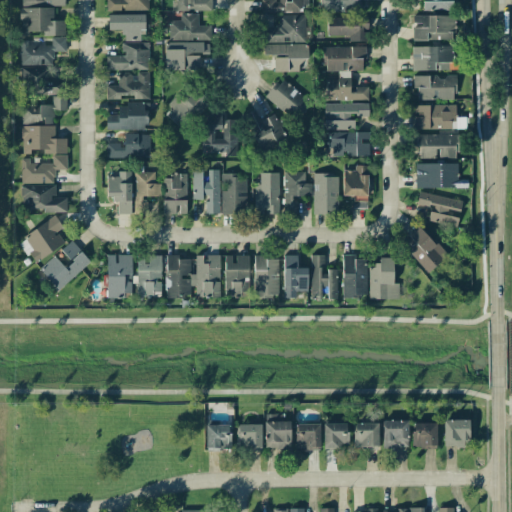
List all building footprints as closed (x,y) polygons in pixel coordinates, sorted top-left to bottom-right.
[(64,35),(64,20),(53,20),(53,6),(65,6),(64,0),(19,0),(20,7),(20,32),(42,32),(42,36),(64,35)] [(453,10),(453,1),(423,1),(423,10),(453,10)] [(169,41),(211,40),(210,25),(197,25),(197,13),(180,13),(180,20),(168,21),(169,41)] [(105,70),(147,70),(147,42),(140,42),(140,29),(144,29),(144,14),(107,14),(107,30),(122,30),(122,55),(105,55),(105,70)] [(304,14),(278,15),(278,26),(262,26),(263,43),(305,42),(304,14)] [(412,39),(453,40),(453,16),(412,15),(412,39)] [(327,35),(349,35),(349,41),(367,41),(367,16),(326,17),(327,35)] [(166,42),(166,71),(197,70),(197,53),(208,53),(208,41),(166,42)] [(274,71),(307,70),(307,44),(263,44),(263,55),(273,55),(274,71)] [(324,71),(362,70),(362,59),(366,58),(365,46),(323,47),(324,71)] [(412,70),(449,70),(449,46),(411,46),(412,70)] [(325,100),(367,99),(367,87),(350,87),(350,71),(338,71),(338,79),(325,79),(325,100)] [(148,99),(148,72),(134,72),(117,72),(117,86),(106,86),(106,99),(120,99),(120,95),(133,95),(133,99),(148,99)] [(455,76),(413,76),(413,90),(417,90),(417,100),(455,100),(455,76)] [(265,96),(295,121),(310,103),(281,78),(265,96)] [(180,129),(204,107),(187,89),(163,111),(180,129)] [(20,125),(52,124),(52,111),(66,111),(66,96),(51,96),(51,103),(20,104),(20,125)] [(105,130),(148,129),(148,103),(117,103),(117,114),(105,114),(105,130)] [(324,104),(324,130),(354,129),(354,117),(368,116),(368,103),(324,104)] [(454,104),(413,105),(414,114),(414,130),(455,129),(454,104)] [(260,121),(254,109),(241,116),(261,151),(286,137),(274,113),(260,121)] [(203,146),(211,146),(211,152),(224,152),(224,156),(233,156),(234,114),(204,114),(203,146)] [(54,125),(21,126),(21,154),(30,154),(30,149),(43,149),(43,154),(66,153),(66,138),(54,139),(54,125)] [(368,156),(368,132),(327,131),(327,147),(332,147),(332,155),(368,156)] [(106,143),(105,157),(149,158),(150,134),(124,134),(123,143),(106,143)] [(415,134),(416,147),(419,147),(419,158),(458,158),(458,134),(415,134)] [(415,163),(415,188),(456,187),(455,163),(415,163)] [(343,170),(342,195),(353,196),(352,208),(366,208),(367,193),(372,193),(372,178),(367,178),(367,166),(354,165),(354,171),(343,170)] [(192,198),(206,198),(206,214),(218,214),(218,170),(208,170),(208,182),(201,181),(202,170),(192,170),(192,198)] [(107,177),(106,199),(118,199),(117,214),(130,214),(131,171),(118,171),(118,177),(107,177)] [(161,196),(160,183),(154,184),(154,172),(133,172),(134,215),(142,214),(142,196),(161,196)] [(278,214),(279,173),(260,172),(259,194),(254,194),(254,214),(278,214)] [(283,213),(295,214),(296,195),(311,196),(311,183),(304,183),(304,172),(283,172),(283,213)] [(186,214),(187,174),(170,173),(170,178),(163,178),(162,213),(186,214)] [(220,214),(245,215),(246,174),(221,174),(220,214)] [(312,213),(336,213),(337,174),(313,174),(312,213)] [(21,185),(21,211),(43,210),(43,212),(66,212),(66,196),(55,197),(55,184),(21,185)] [(461,201),(418,192),(416,204),(431,207),(428,224),(455,230),(457,218),(448,216),(449,210),(459,213),(461,201)] [(18,240),(34,263),(64,242),(56,231),(61,228),(53,217),(18,240)] [(427,273),(446,256),(419,225),(406,237),(412,244),(406,250),(427,273)] [(90,263),(71,240),(60,249),(72,263),(64,268),(54,256),(38,268),(56,290),(90,263)] [(106,296),(130,297),(131,255),(107,254),(106,296)] [(161,255),(137,255),(136,295),(160,295),(160,280),(161,255)] [(219,297),(219,255),(196,255),(195,274),(189,274),(189,257),(165,257),(165,297),(190,297),(190,287),(195,287),(195,297),(219,297)] [(248,255),(224,255),(224,295),(244,296),(244,278),(248,278),(248,255)] [(277,259),(263,259),(262,255),(253,255),(254,297),(278,297),(277,259)] [(297,255),(283,255),(283,298),(295,298),(295,292),(307,292),(307,268),(297,268),(297,255)] [(325,255),(309,255),(311,299),(321,298),(320,289),(326,289),(325,255)] [(342,297),(366,297),(366,257),(342,257),(342,297)] [(369,299),(398,299),(398,283),(392,283),(392,257),(378,258),(378,266),(368,266),(369,299)] [(337,269),(327,269),(327,299),(337,299),(337,269)] [(280,414),(264,414),(265,450),(290,449),(290,421),(281,421),(280,414)] [(407,420),(382,420),(382,448),(408,448),(407,420)] [(469,447),(468,420),(443,420),(443,447),(469,447)] [(323,423),(322,448),(347,449),(348,423),(323,423)] [(378,423),(353,423),(353,448),(377,449),(378,423)] [(436,448),(436,423),(411,423),(412,448),(436,448)] [(205,425),(206,450),(230,449),(230,424),(205,425)] [(260,424),(236,424),(237,450),(261,450),(260,424)] [(295,424),(295,449),(319,449),(320,424),(295,424)]
